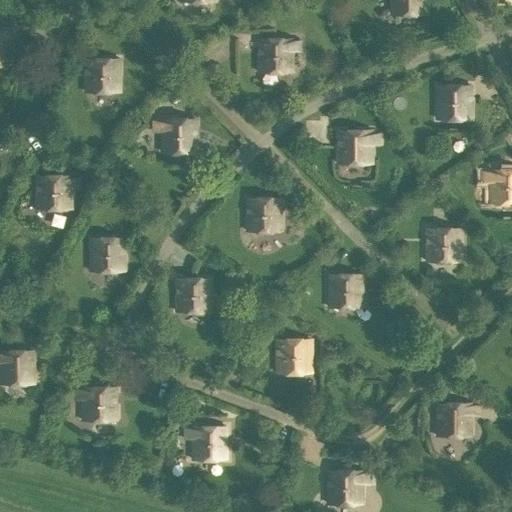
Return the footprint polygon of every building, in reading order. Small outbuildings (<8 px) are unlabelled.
[(428,16),(427,0),(394,0),(395,16),(428,16)] [(0,64),(10,64),(10,31),(0,31),(0,64)] [(294,39),(261,39),(261,73),(294,73),(294,39)] [(121,91),(121,58),(88,58),(88,91),(121,91)] [(470,119),(471,85),(437,85),(437,118),(470,119)] [(197,152),(197,119),(164,119),(164,152),(197,152)] [(339,165),(373,165),(373,132),(339,132),(339,165)] [(511,203),(511,170),(488,170),(488,171),(480,171),(481,184),(487,184),(488,204),(511,203)] [(72,208),(72,175),(39,174),(38,208),(72,208)] [(248,232),(281,232),(281,199),(248,198),(248,232)] [(461,263),(461,230),(428,230),(428,263),(461,263)] [(92,270),(125,270),(125,237),(92,237),(92,270)] [(363,309),(363,275),(330,275),(329,308),(363,309)] [(210,278),(177,278),(177,311),(210,312),(210,278)] [(310,374),(310,340),(277,340),(277,373),(310,374)] [(33,383),(33,349),(0,349),(0,382),(33,383)] [(82,420),(116,420),(116,386),(82,386),(82,420)] [(437,437),(470,437),(470,403),(437,404),(437,437)] [(193,459),(226,459),(226,426),(193,426),(193,459)] [(363,505),(363,485),(371,485),(371,472),(362,472),(362,470),(325,470),(325,505),(363,505)]
